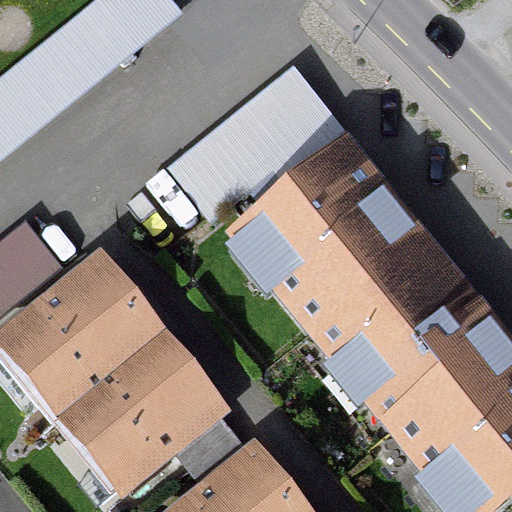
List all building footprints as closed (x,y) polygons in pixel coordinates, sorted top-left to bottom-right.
[(0,165),(181,19),(166,0),(106,0),(0,86),(0,165)] [(303,83),(175,182),(205,221),(334,121),(303,83)] [(511,372),(350,164),(256,237),(469,511),(484,511),(511,491),(511,372)] [(30,228),(0,251),(0,313),(60,266),(30,228)] [(6,346),(65,417),(157,342),(98,271),(6,346)] [(217,415),(157,342),(65,417),(125,490),(217,415)] [(185,511),(296,511),(255,458),(185,511)]
